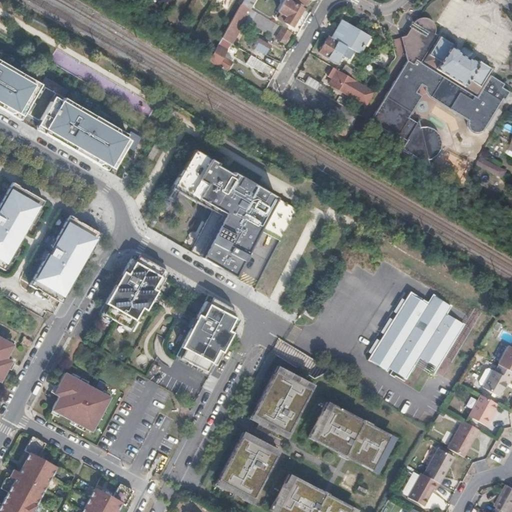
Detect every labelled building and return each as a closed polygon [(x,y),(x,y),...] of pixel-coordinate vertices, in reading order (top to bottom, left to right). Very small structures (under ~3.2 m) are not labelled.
[(257,0),(243,0),(242,2),(251,7),(253,8),(257,0)] [(293,26),(303,8),(289,0),(286,0),(280,10),(288,15),(284,21),(293,26)] [(253,8),(251,7),(242,2),(227,28),(222,37),(233,43),(247,17),(263,26),(269,30),(273,23),(275,25),(275,29),(280,32),(277,37),(285,43),(292,31),(277,23),(253,8)] [(477,96),(447,77),(434,69),(420,60),(428,48),(437,33),(436,32),(435,32),(436,29),(436,25),(435,22),(433,20),(431,19),(428,18),(424,18),(421,19),(415,22),(424,27),(422,31),(417,29),(414,33),(415,34),(405,36),(409,52),(408,53),(409,60),(406,64),(409,66),(399,81),(397,79),(394,83),(396,85),(392,92),(390,91),(387,96),(388,97),(381,108),(379,107),(375,114),(377,115),(372,122),(382,129),(397,138),(399,136),(406,141),(401,149),(410,155),(430,167),(427,157),(429,157),(434,154),(437,151),(438,149),(440,144),(440,141),(440,137),(439,132),(436,129),(433,126),(428,124),(425,123),(419,124),(417,116),(415,120),(407,115),(405,114),(418,94),(414,91),(415,90),(420,82),(423,78),(428,81),(426,85),(429,92),(432,95),(438,99),(447,104),(449,106),(453,108),(469,117),(467,120),(467,122),(468,126),(469,129),(472,131),(474,131),(476,131),(479,131),(481,130),(484,128),(491,116),(502,99),(507,91),(502,87),(504,84),(491,75),(477,96)] [(409,52),(405,36),(415,34),(414,33),(417,29),(422,31),(424,27),(415,22),(413,20),(411,25),(413,26),(408,34),(405,35),(403,36),(408,53),(409,52)] [(359,52),(368,35),(343,21),(333,37),(347,45),(359,52)] [(337,61),(347,45),(333,37),(329,35),(320,51),(337,61)] [(481,85),(492,68),(480,60),(479,63),(468,55),(467,57),(461,53),(462,52),(451,45),(452,43),(441,36),(434,47),(425,60),(430,63),(443,72),(460,83),(476,92),(481,85)] [(267,54),(272,46),(259,38),(254,46),(267,54)] [(232,59),(233,56),(225,52),(227,49),(218,44),(211,55),(210,58),(228,69),(233,61),(232,59)] [(388,69),(394,59),(381,52),(375,62),(388,69)] [(264,72),(268,63),(254,55),(249,64),(264,72)] [(0,105),(19,117),(37,85),(0,64),(0,105)] [(350,76),(354,69),(345,64),(342,71),(350,76)] [(399,81),(409,66),(406,64),(398,78),(397,79),(399,81)] [(366,106),(376,90),(350,76),(342,71),(333,66),(327,76),(332,79),(329,84),(333,87),(348,95),(366,106)] [(316,88),(320,80),(309,74),(305,81),(316,88)] [(426,85),(428,81),(423,78),(420,82),(424,85),(424,86),(425,90),(427,94),(436,100),(449,108),(449,106),(447,104),(438,99),(432,95),(429,92),(426,85)] [(414,104),(421,93),(419,92),(418,94),(405,114),(407,115),(414,104)] [(350,100),(340,95),(337,100),(349,107),(350,104),(348,103),(350,100)] [(381,108),(388,97),(387,96),(379,107),(381,108)] [(133,139),(61,100),(45,129),(115,170),(133,139)] [(469,117),(453,108),(449,106),(449,108),(467,120),(469,117)] [(297,209),(193,149),(171,187),(211,210),(207,218),(190,251),(234,277),(259,229),(280,240),(297,209)] [(504,177),(508,168),(473,151),(468,160),(504,177)] [(0,266),(4,268),(43,200),(18,187),(19,186),(12,182),(0,202),(0,266)] [(76,218),(69,214),(48,251),(49,252),(49,253),(47,253),(29,284),(36,289),(36,287),(61,301),(100,234),(75,219),(76,218)] [(141,256),(132,256),(99,312),(133,331),(151,300),(148,298),(151,294),(154,295),(168,272),(141,256)] [(262,276),(255,286),(269,296),(273,289),(266,284),(268,280),(262,276)] [(439,362),(463,321),(409,289),(368,359),(387,370),(389,367),(406,377),(419,355),(428,361),(430,357),(439,362)] [(229,307),(208,294),(193,322),(196,324),(195,327),(193,330),(190,328),(180,347),(215,365),(239,319),(229,307)] [(6,363),(16,343),(0,334),(0,377),(4,380),(11,366),(6,363)] [(511,376),(511,351),(500,346),(490,365),(495,368),(511,376)] [(215,365),(180,347),(175,355),(177,357),(209,373),(210,374),(215,365)] [(492,374),(489,373),(480,390),(496,399),(504,385),(506,385),(511,376),(495,368),(492,374)] [(95,430),(114,396),(69,370),(58,391),(63,394),(56,407),(95,430)] [(283,375),(276,372),(254,415),(261,418),(259,423),(278,434),(280,429),(288,433),(310,389),(303,386),(305,381),(286,371),(283,375)] [(486,421),(489,414),(494,406),(477,398),(466,419),(485,429),(488,422),(486,421)] [(332,406),(328,413),(324,410),(313,430),(318,432),(314,440),(373,470),(377,463),(381,465),(391,446),(387,444),(390,436),(332,406)] [(445,450),(461,458),(472,438),(474,439),(477,432),(460,422),(445,450)] [(244,499),(246,494),(253,498),(276,454),(269,451),(271,447),(252,436),(249,441),(242,437),(219,480),(227,484),(224,488),(244,499)] [(0,511),(33,511),(58,468),(40,458),(47,444),(34,437),(26,452),(31,454),(21,472),(16,470),(12,477),(8,478),(3,487),(10,492),(3,505),(0,503),(0,511)] [(421,476),(438,485),(452,458),(436,449),(421,476)] [(421,476),(419,475),(406,499),(422,507),(431,490),(434,491),(438,485),(421,476)] [(350,511),(353,508),(294,478),(290,485),(286,483),(276,502),(280,504),(276,511),(350,511)] [(96,489),(83,511),(117,511),(122,504),(127,507),(135,492),(122,484),(115,498),(96,489)] [(494,508),(497,509),(495,511),(511,511),(511,489),(505,486),(494,508)]
